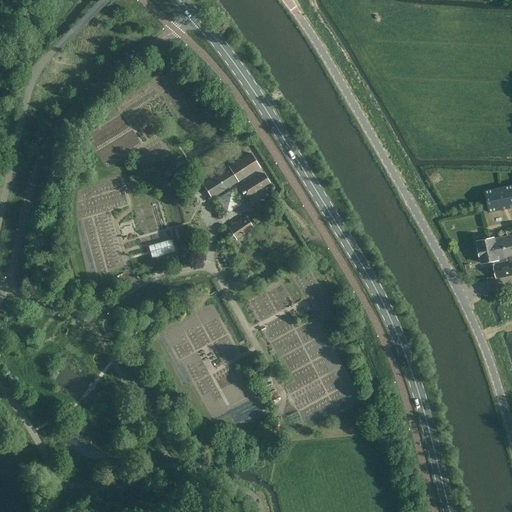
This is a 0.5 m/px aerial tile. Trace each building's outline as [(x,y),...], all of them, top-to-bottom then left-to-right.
[(239,181),(260,168),(250,154),(229,167),(230,167),(204,184),(212,198),(238,181),(239,181)] [(245,198),(269,183),(263,174),(239,189),(245,198)] [(499,188),(485,191),(490,213),(503,210),(505,210),(506,209),(511,208),(511,185),(501,188),(499,188)] [(230,192),(217,201),(227,214),(240,206),(230,192)] [(253,229),(245,217),(229,228),(237,240),(253,229)] [(511,235),(497,238),(495,239),(495,237),(488,238),(486,239),(476,241),(481,264),(493,262),(493,264),(496,279),(511,276),(511,235)] [(175,253),(172,240),(148,246),(152,259),(175,253)] [(232,257),(227,249),(221,252),(227,261),(232,257)]
